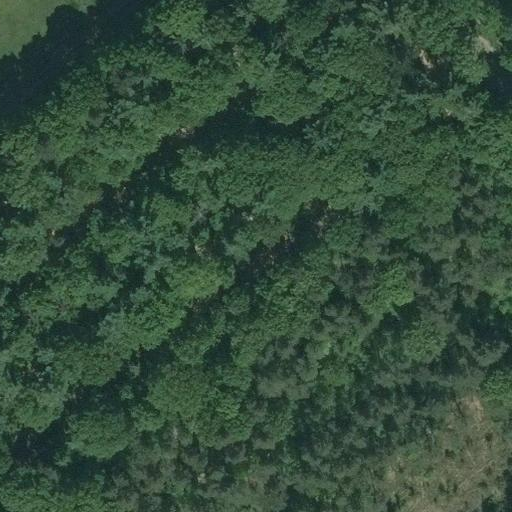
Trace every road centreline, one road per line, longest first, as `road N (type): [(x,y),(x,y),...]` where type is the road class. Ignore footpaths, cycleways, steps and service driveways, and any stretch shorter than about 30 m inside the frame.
road 1 (track): [(56,511),(197,395),(203,351),(503,73)]
road 2 (track): [(0,117),(141,0)]
road 3 (track): [(197,395),(309,511)]
